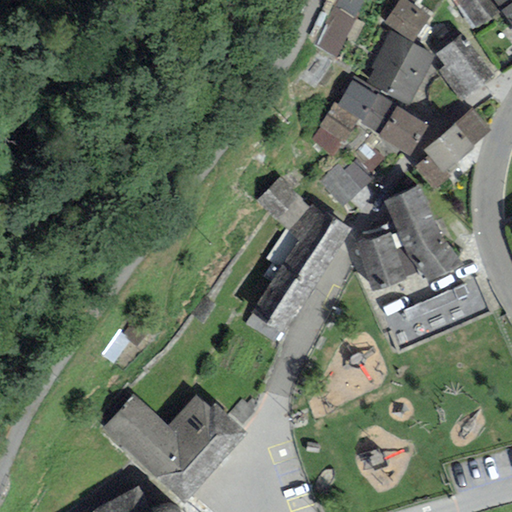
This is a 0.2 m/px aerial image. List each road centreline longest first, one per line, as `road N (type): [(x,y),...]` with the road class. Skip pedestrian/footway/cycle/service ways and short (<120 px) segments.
road 1 (residential): [(300,0),(220,133),(65,343),(0,461)]
road 2 (residential): [(250,511),(289,359),(354,230)]
road 3 (tertiary): [(511,289),(489,225),(493,172),(511,118)]
